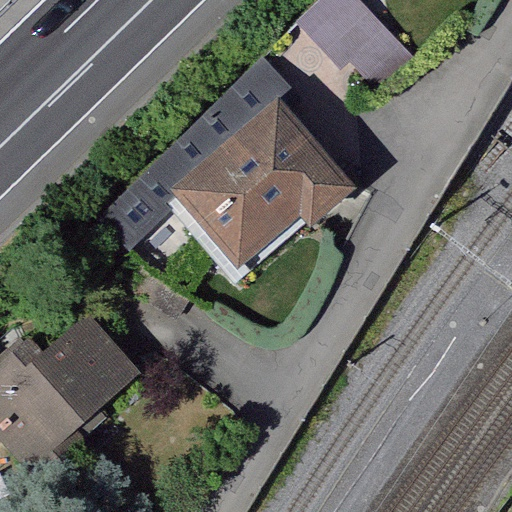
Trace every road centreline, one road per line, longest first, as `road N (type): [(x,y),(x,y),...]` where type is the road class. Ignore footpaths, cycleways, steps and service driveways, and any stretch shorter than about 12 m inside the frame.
road 1 (unclassified): [(213,511),(511,19)]
road 2 (motorway): [(0,99),(102,0)]
